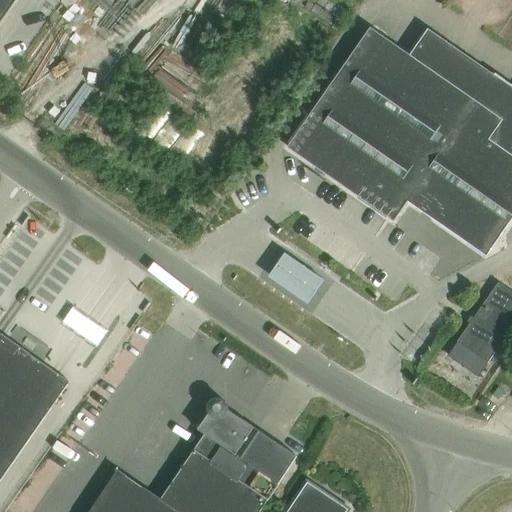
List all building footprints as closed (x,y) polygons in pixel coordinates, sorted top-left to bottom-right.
[(0,0),(0,27),(18,0),(0,0)] [(511,87),(429,30),(410,57),(371,29),(288,149),(394,223),(408,203),(487,257),(511,221),(511,87)] [(187,138),(168,156),(176,164),(195,146),(187,138)] [(287,253),(272,275),(306,299),(321,278),(287,253)] [(511,331),(511,293),(499,284),(458,344),(488,365),(511,331)] [(0,483),(71,382),(0,333),(0,483)] [(276,483),(294,456),(229,412),(228,408),(226,404),(222,401),(216,401),(213,403),(210,407),(210,410),(210,414),(199,431),(206,436),(162,501),(119,472),(91,511),(261,511),(269,501),(270,502),(281,486),(276,483)] [(345,511),(308,486),(289,511),(345,511)]
